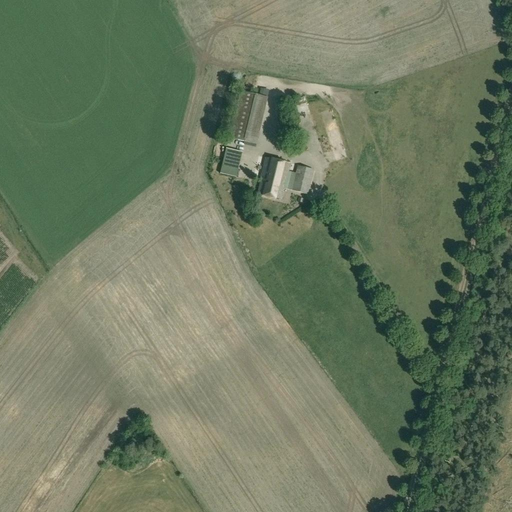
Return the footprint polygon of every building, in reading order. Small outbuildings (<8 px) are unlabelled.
[(257,145),(269,98),(239,91),(228,138),(257,145)] [(298,101),(300,108),(307,106),(306,99),(298,101)] [(222,171),(238,174),(242,149),(226,147),(222,171)] [(258,157),(254,170),(260,171),(263,158),(258,157)] [(307,195),(314,170),(266,158),(257,194),(281,200),(284,189),(292,191),(307,195)]
